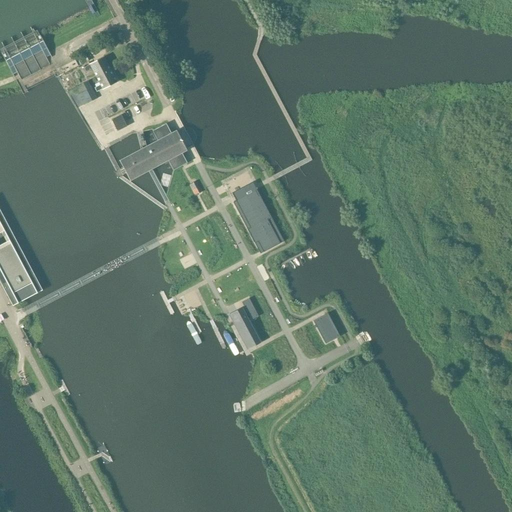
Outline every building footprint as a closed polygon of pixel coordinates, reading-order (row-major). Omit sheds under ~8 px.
[(5,50),(1,53),(2,57),(14,77),(12,72),(16,70),(21,81),(50,65),(45,55),(49,53),(51,58),(52,57),(39,33),(34,35),(30,27),(30,28),(34,35),(25,40),(21,32),(20,33),(24,40),(15,45),(11,37),(11,38),(15,45),(6,50),(2,43),(1,43),(5,50)] [(85,55),(75,60),(78,66),(88,61),(85,55)] [(92,69),(96,77),(110,69),(104,57),(90,64),(90,65),(84,68),(86,72),(92,69)] [(60,67),(64,74),(78,66),(75,60),(60,67)] [(110,69),(96,77),(100,85),(94,88),(96,92),(102,89),(117,82),(110,69)] [(111,120),(117,131),(126,126),(121,115),(111,120)] [(141,150),(120,161),(125,171),(130,180),(150,169),(168,160),(173,170),(186,163),(186,162),(181,153),(186,150),(176,131),(171,134),(166,124),(153,131),(158,141),(146,147),(143,148),(141,150)] [(190,184),(189,184),(195,195),(195,194),(198,193),(199,192),(202,191),(196,180),(196,181),(195,181),(190,184)] [(235,200),(233,202),(240,214),(239,215),(259,252),(279,241),(267,219),(268,219),(253,191),(235,200)] [(12,238),(0,244),(0,272),(4,280),(11,294),(35,281),(12,238)] [(243,306),(229,314),(236,327),(248,349),(259,343),(244,314),(247,312),(251,320),(258,316),(248,298),(241,302),(243,306)] [(327,313),(313,321),(325,344),(339,336),(327,313)]
